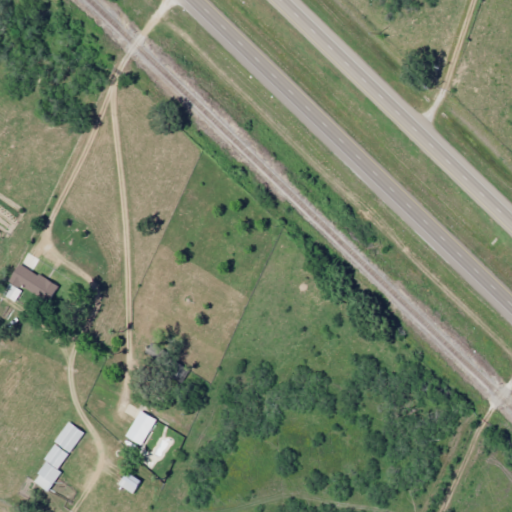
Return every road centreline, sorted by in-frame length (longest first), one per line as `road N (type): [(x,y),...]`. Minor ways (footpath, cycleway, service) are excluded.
road 1 (trunk): [(195,0),(511,308)]
road 2 (trunk): [(511,224),(282,0)]
road 3 (residential): [(437,511),(474,433),(511,377)]
road 4 (residential): [(419,135),(467,0)]
